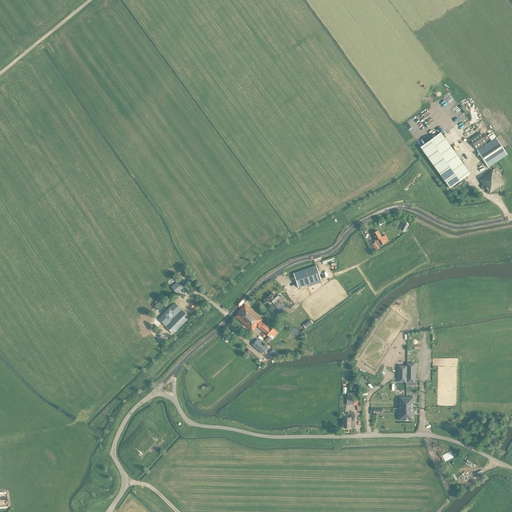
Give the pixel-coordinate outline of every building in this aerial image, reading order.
[(420,149),(449,189),(470,174),(441,134),(420,149)] [(507,155),(496,137),(487,143),(480,134),(470,140),(488,167),(507,155)] [(483,177),(480,180),(483,185),(481,187),(483,190),(485,188),(489,193),(503,183),(492,170),(483,177)] [(410,183),(407,187),(406,186),(405,185),(402,188),(406,191),(408,188),(407,188),(411,183),(412,184),(414,182),(413,181),(417,177),(418,178),(421,175),(417,172),(415,174),(415,176),(416,177),(413,180),(412,179),(411,179),(409,181),(409,183),(410,183)] [(376,250),(379,248),(378,246),(380,245),(385,243),(380,234),(379,235),(377,230),(372,233),(376,240),(374,240),(375,242),(373,243),(376,250)] [(315,265),(294,273),(299,288),(320,280),(315,265)] [(180,281),(171,287),(176,293),(184,287),(180,281)] [(266,298),(270,303),(272,301),(273,303),(275,301),(278,305),(285,299),(281,295),(279,296),(278,295),(276,296),(273,293),(266,298)] [(158,303),(156,304),(154,306),(159,311),(166,304),(161,300),(158,303)] [(163,319),(161,322),(173,334),(189,317),(175,303),(169,308),(163,314),(164,314),(161,317),(163,319)] [(235,316),(252,331),(257,325),(263,331),(269,336),(272,339),(277,333),(274,330),(270,326),(262,320),(261,322),(260,321),(262,319),(244,304),(237,312),(238,313),(235,316)] [(310,319),(303,325),(305,328),(313,323),(310,319)] [(257,339),(252,345),(262,354),(267,347),(257,339)] [(278,354),(273,349),(270,352),(275,357),(278,354)] [(406,363),(406,366),(406,382),(414,382),(414,373),(413,373),(413,363),(406,363)] [(406,382),(406,366),(399,365),(399,373),(398,373),(398,381),(406,382)] [(413,420),(413,397),(399,397),(398,420),(413,420)] [(354,414),(347,413),(347,417),(343,417),(343,418),(343,428),(344,428),(344,429),(347,429),(347,428),(351,428),(351,421),(354,421),(354,414)] [(148,433),(135,448),(141,455),(141,456),(141,457),(142,457),(158,440),(158,439),(157,439),(155,440),(148,433)] [(443,455),(445,460),(455,456),(452,450),(443,455)]
